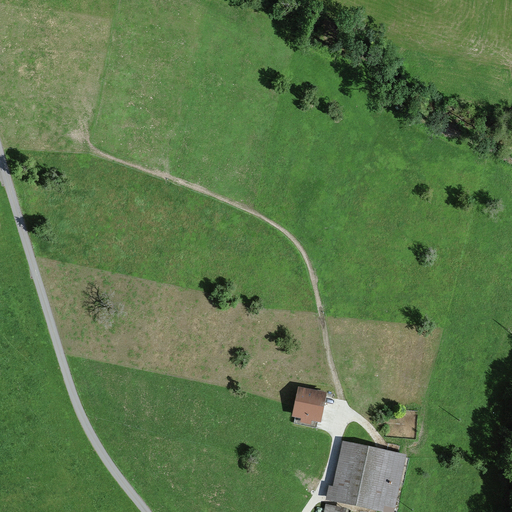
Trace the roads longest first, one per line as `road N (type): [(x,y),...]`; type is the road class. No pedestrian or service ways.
road 1 (unclassified): [(0,163),(77,411),(146,511)]
road 2 (track): [(109,154),(262,216),(292,239),(308,262),(334,382)]
